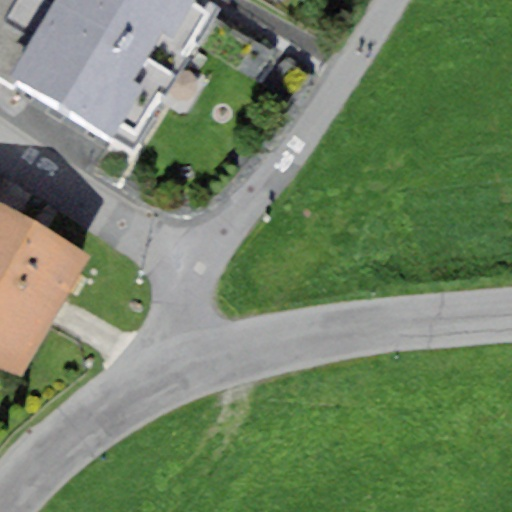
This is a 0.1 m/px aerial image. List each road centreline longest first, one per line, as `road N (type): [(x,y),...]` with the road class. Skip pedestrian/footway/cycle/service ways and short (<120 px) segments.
road 1 (tertiary): [(185,366),(335,324),(511,301)]
road 2 (residential): [(386,0),(279,160),(227,204),(185,261)]
road 3 (tertiary): [(0,510),(52,452),(185,366)]
road 4 (residential): [(185,261),(0,142)]
